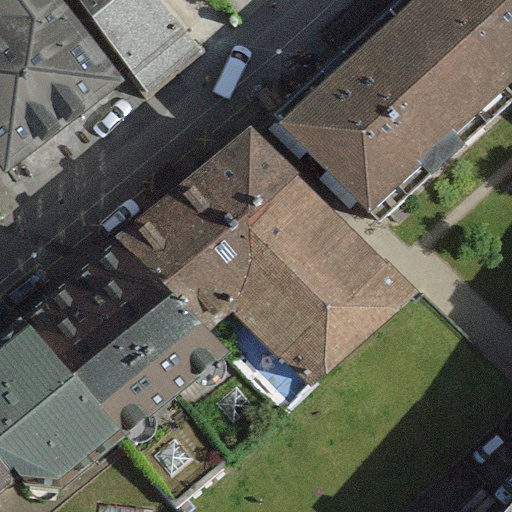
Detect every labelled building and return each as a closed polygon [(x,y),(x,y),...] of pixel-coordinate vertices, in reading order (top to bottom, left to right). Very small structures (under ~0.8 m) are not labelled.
[(0,155),(29,194),(155,99),(78,0),(0,0),(0,20),(7,31),(0,36),(0,155)] [(78,0),(155,99),(204,56),(159,0),(78,0)] [(230,0),(241,12),(253,0),(230,0)] [(511,0),(401,0),(273,118),(369,212),(511,81),(511,0)] [(288,411),(413,295),(249,137),(120,243),(229,350),(288,411)] [(229,350),(120,243),(20,325),(118,441),(229,350)] [(118,441),(20,325),(0,340),(0,457),(16,477),(20,474),(24,480),(64,484),(118,441)] [(0,490),(16,477),(0,457),(0,490)]
